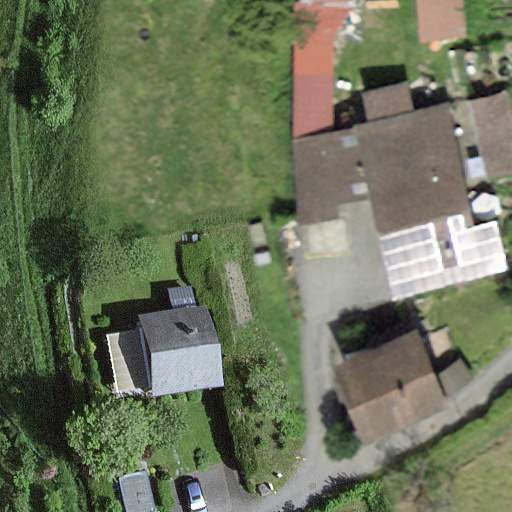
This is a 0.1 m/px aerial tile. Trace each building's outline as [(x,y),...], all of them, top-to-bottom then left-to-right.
[(460,28),(460,0),(417,0),(417,26),(460,28)] [(511,80),(477,82),(482,162),(511,160),(511,80)] [(359,99),(403,287),(487,267),(449,105),(419,112),(413,87),(359,99)] [(199,312),(131,324),(144,396),(211,385),(199,312)] [(415,331),(341,360),(369,431),(443,401),(415,331)]
